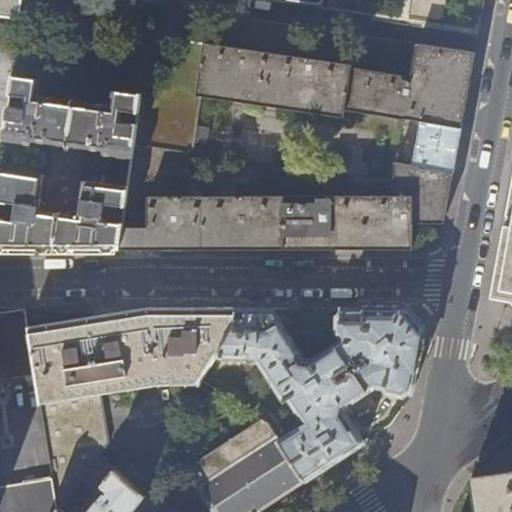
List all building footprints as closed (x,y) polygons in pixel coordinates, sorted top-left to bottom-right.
[(24,0),(0,0),(0,14),(23,18),(24,0)] [(166,78),(172,38),(177,7),(130,0),(115,0),(107,69),(146,75),(166,78)] [(445,17),(446,0),(411,0),(410,17),(437,20),(441,20),(443,18),(445,17)] [(0,173),(1,167),(5,138),(14,75),(21,24),(21,23),(0,20),(0,173)] [(468,92),(476,53),(418,44),(410,83),(402,82),(402,77),(374,72),(351,69),(351,64),(172,38),(166,78),(146,75),(143,95),(134,157),(129,187),(126,205),(123,223),(119,248),(214,248),(413,248),(414,222),(444,222),(449,196),(453,173),(416,165),(396,162),(396,194),(178,195),(185,153),(191,154),(201,96),(344,117),(345,110),(423,122),(462,128),(468,92)] [(134,157),(143,95),(114,90),(112,106),(39,96),(41,79),(14,75),(5,138),(33,143),(34,139),(105,149),(105,153),(134,157)] [(453,173),(462,128),(423,122),(416,165),(453,173)] [(119,248),(123,223),(104,220),(106,202),(126,205),(129,187),(86,181),(80,217),(39,211),(44,175),(1,167),(0,173),(0,199),(17,202),(15,219),(0,217),(0,248),(21,248),(55,248),(119,248)] [(511,186),(507,215),(511,215),(511,224),(511,226),(505,225),(491,297),(511,300),(511,186)] [(0,379),(35,372),(28,325),(25,304),(0,308),(0,379)] [(108,440),(101,392),(160,383),(160,384),(201,384),(201,378),(215,358),(214,357),(215,355),(236,327),(236,306),(59,305),(25,304),(28,325),(35,372),(52,477),(57,506),(77,480),(84,472),(96,456),(95,455),(108,440)] [(291,398),(299,411),(301,410),(309,422),(279,441),(306,480),(345,455),(365,442),(344,413),(347,404),(379,384),(387,385),(390,390),(405,393),(410,389),(413,392),(419,359),(425,328),(408,308),(343,308),(343,310),(339,313),(339,332),(343,334),(343,339),(312,359),(304,356),(287,330),(272,307),(236,306),(236,327),(215,355),(252,354),(252,356),(258,356),(287,401),(291,398)] [(306,480),(279,441),(267,421),(262,418),(185,468),(213,511),(257,511),(259,511),(259,510),(306,480)] [(89,490),(77,480),(57,506),(52,511),(166,511),(165,509),(96,456),(84,472),(105,489),(85,511),(64,511),(63,510),(71,500),(78,504),(89,490)] [(511,511),(511,471),(476,476),(481,511),(511,511)] [(481,511),(476,476),(472,477),(470,477),(474,511),(481,511)] [(0,511),(52,511),(57,506),(52,477),(0,486),(0,511)]
